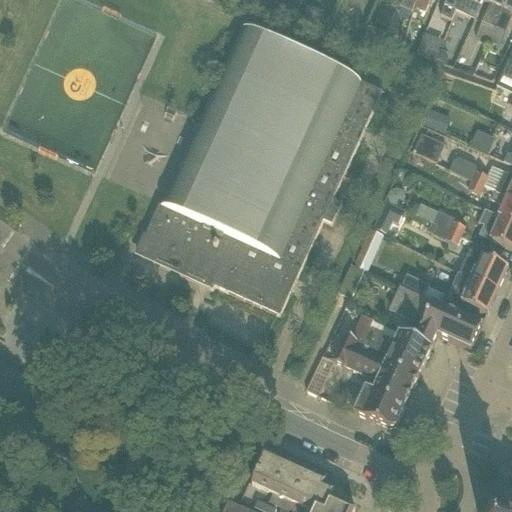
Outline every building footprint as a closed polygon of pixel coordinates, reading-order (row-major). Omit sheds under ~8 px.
[(264,17),(267,0),(250,0),(248,13),(264,17)] [(403,0),(400,9),(412,14),(414,10),(415,10),(419,0),(403,0)] [(419,0),(415,10),(426,14),(432,0),(419,0)] [(448,0),(440,18),(451,23),(455,13),(457,14),(463,0),(448,0)] [(463,0),(457,14),(467,19),(476,0),(484,4),(485,0),(463,0)] [(489,40),(508,0),(485,0),(484,4),(491,7),(478,35),(489,40)] [(511,0),(508,0),(489,40),(500,45),(504,36),(505,36),(511,20),(511,0)] [(287,24),(291,9),(277,5),(273,19),(287,24)] [(317,32),(324,14),(308,8),(301,26),(317,32)] [(160,207),(146,238),(144,237),(144,239),(145,240),(138,256),(185,277),(186,276),(205,285),(281,319),(324,224),(333,228),(342,206),(334,202),(383,95),(243,31),(162,208),(160,207)] [(395,58),(401,42),(370,31),(364,47),(395,58)] [(436,62),(437,62),(439,56),(426,51),(423,59),(436,64),(436,62)] [(441,52),(439,56),(437,62),(449,67),(451,61),(448,54),(441,52)] [(497,89),(511,96),(511,63),(509,62),(497,89)] [(437,134),(444,119),(430,112),(423,128),(437,134)] [(479,133),(472,149),(489,156),(496,140),(479,133)] [(417,157),(439,166),(446,148),(425,139),(417,157)] [(511,202),(511,178),(493,170),(489,180),(477,175),(473,184),(486,190),(495,194),(511,202)] [(486,190),(473,184),(469,194),(482,200),(486,190)] [(503,209),(498,219),(511,226),(511,202),(495,194),(491,204),(503,209)] [(373,231),(386,237),(393,224),(398,227),(405,214),(386,205),(373,231)] [(439,229),(462,240),(466,231),(456,227),(458,222),(429,210),(425,220),(440,226),(439,229)] [(479,238),(511,253),(511,226),(498,219),(485,213),(480,226),(484,228),(479,238)] [(462,240),(439,229),(435,239),(458,249),(462,240)] [(372,262),(383,239),(371,234),(360,257),(372,262)] [(461,277),(498,295),(509,271),(470,253),(466,263),(461,277)] [(338,297),(351,303),(365,275),(351,268),(338,297)] [(461,277),(455,290),(454,289),(447,303),(462,310),(463,306),(488,317),(498,295),(461,277)] [(402,292),(424,302),(430,289),(407,279),(402,292)] [(417,345),(433,352),(438,339),(471,354),(483,328),(424,302),(402,292),(392,314),(416,325),(418,321),(426,325),(417,345)] [(374,325),(364,347),(347,339),(338,359),(334,366),(378,386),(375,394),(367,390),(365,394),(355,417),(390,433),(396,431),(405,412),(414,393),(422,374),(433,352),(417,345),(374,325)] [(349,511),(342,509),(346,500),(333,495),(332,490),(325,487),(327,483),(267,455),(253,487),(308,511),(349,511)] [(255,511),(257,511),(276,511),(277,511),(268,508),(272,499),(263,495),(255,511)] [(248,511),(229,503),(225,511),(248,511)]
